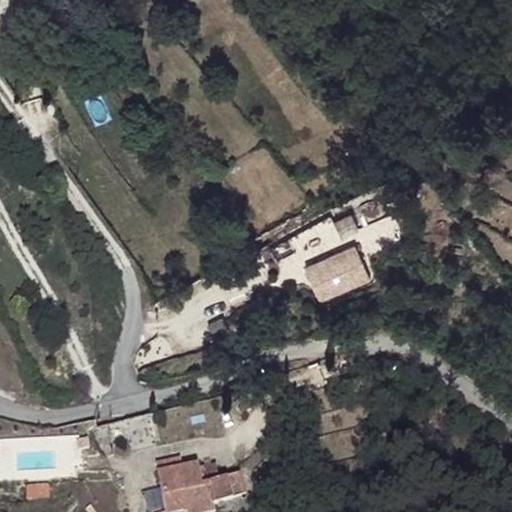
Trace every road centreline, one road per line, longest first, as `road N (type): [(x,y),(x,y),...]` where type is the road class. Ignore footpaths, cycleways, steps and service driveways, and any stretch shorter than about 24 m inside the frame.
road 1 (unclassified): [(0,409),(60,421),(314,348),(386,336),(511,401)]
road 2 (track): [(0,82),(97,220),(138,302),(123,354),(138,401)]
